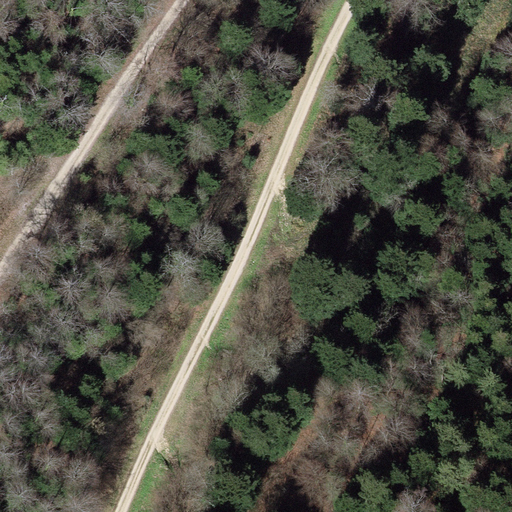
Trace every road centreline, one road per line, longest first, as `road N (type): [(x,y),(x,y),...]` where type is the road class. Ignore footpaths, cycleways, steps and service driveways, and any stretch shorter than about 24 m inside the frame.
road 1 (track): [(352,0),(120,511)]
road 2 (track): [(0,269),(178,0)]
